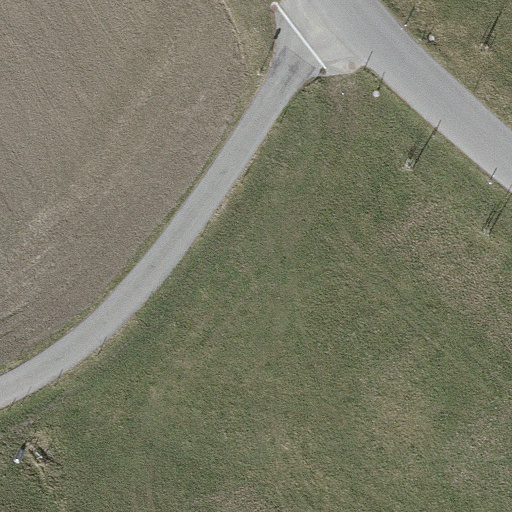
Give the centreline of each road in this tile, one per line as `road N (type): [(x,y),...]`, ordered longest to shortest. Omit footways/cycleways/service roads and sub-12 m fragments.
road 1 (residential): [(0,394),(93,337),(163,260),(333,0)]
road 2 (tertiary): [(340,0),(511,163)]
